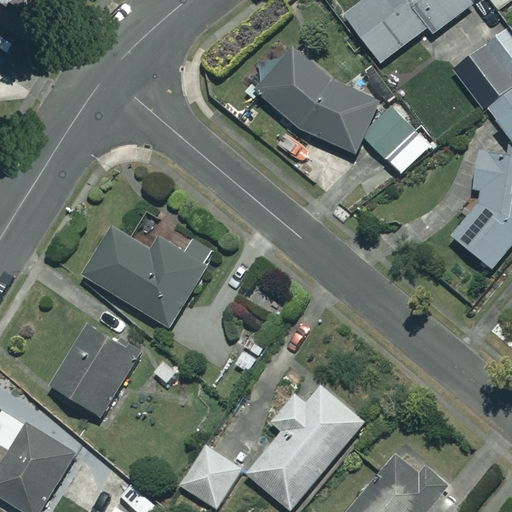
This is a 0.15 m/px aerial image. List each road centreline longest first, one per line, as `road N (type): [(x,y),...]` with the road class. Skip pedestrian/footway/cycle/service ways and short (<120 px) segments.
road 1 (residential): [(108,72),(511,414)]
road 2 (residential): [(0,239),(108,72)]
